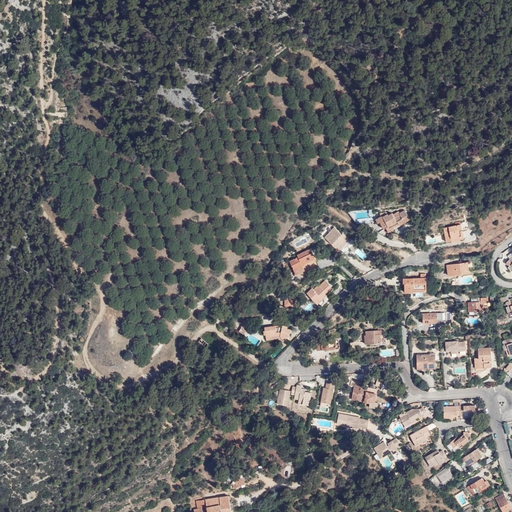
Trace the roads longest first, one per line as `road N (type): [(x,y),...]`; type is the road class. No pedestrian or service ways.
road 1 (residential): [(511,481),(484,393),(416,394),(393,366),(280,367),(279,359),(349,288),(426,256)]
road 2 (track): [(268,367),(209,328),(149,375),(128,384),(102,379),(84,351),(108,298),(44,214)]
